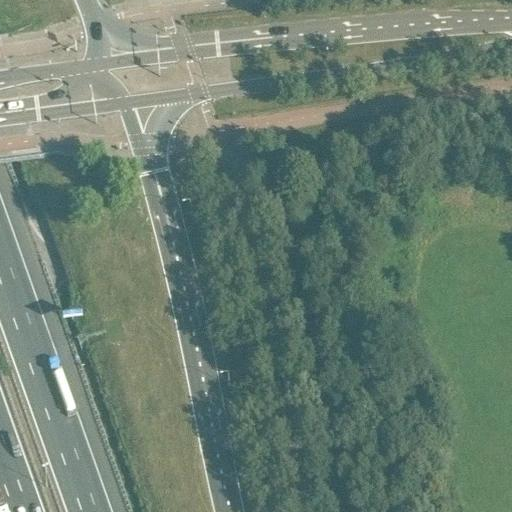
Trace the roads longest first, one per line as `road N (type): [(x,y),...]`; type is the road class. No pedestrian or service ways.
road 1 (unclassified): [(302,511),(241,165),(271,122),(511,87)]
road 2 (motorway): [(223,511),(165,236),(122,102)]
road 3 (secondary): [(511,24),(441,21),(103,59)]
road 4 (secondary): [(122,102),(511,43)]
road 5 (motorway): [(87,511),(0,262)]
road 6 (secondary): [(0,118),(122,102)]
